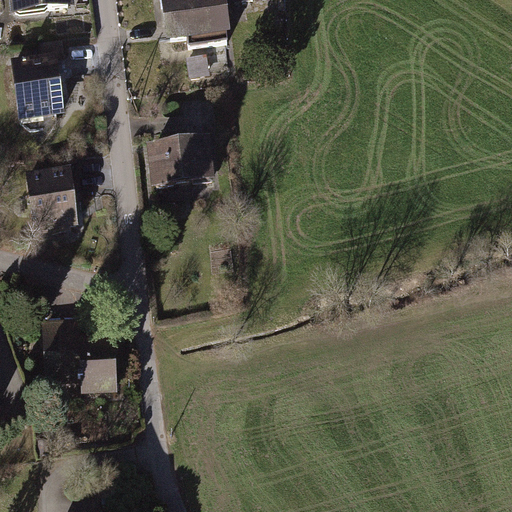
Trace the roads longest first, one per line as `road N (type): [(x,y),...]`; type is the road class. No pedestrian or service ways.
road 1 (residential): [(104,0),(138,297)]
road 2 (residential): [(138,297),(160,455),(177,511)]
road 3 (residential): [(138,297),(0,261)]
